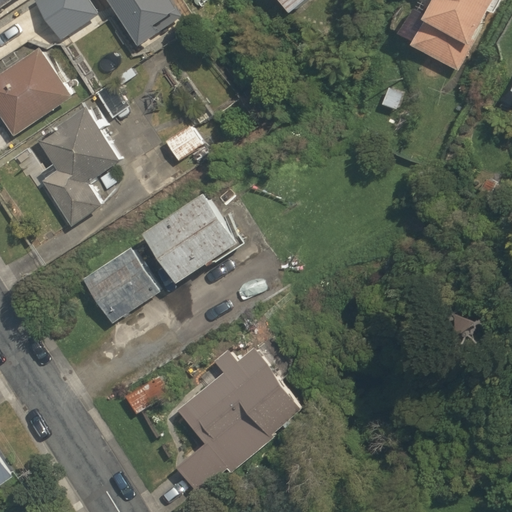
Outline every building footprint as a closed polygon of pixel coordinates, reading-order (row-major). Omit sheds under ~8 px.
[(106,0),(32,0),(33,0),(55,39),(110,7),(106,0)] [(289,0),(299,13),(315,0),(289,0)] [(418,44),(460,69),(500,0),(441,0),(442,3),(418,44)] [(57,42),(0,74),(0,93),(19,128),(85,90),(57,42)] [(61,161),(48,169),(82,231),(118,211),(98,177),(151,147),(135,119),(113,131),(100,107),(47,137),(61,161)] [(195,120),(172,138),(188,158),(211,141),(195,120)] [(499,208),(507,188),(487,180),(479,199),(499,208)] [(224,186),(163,220),(195,277),(255,243),(224,186)] [(144,243),(94,276),(125,324),(176,290),(144,243)] [(233,372),(186,404),(218,450),(264,418),(274,433),(313,406),(287,369),(281,373),(261,344),(246,355),(241,347),(224,359),(233,372)] [(0,491),(25,476),(0,434),(0,491)]
